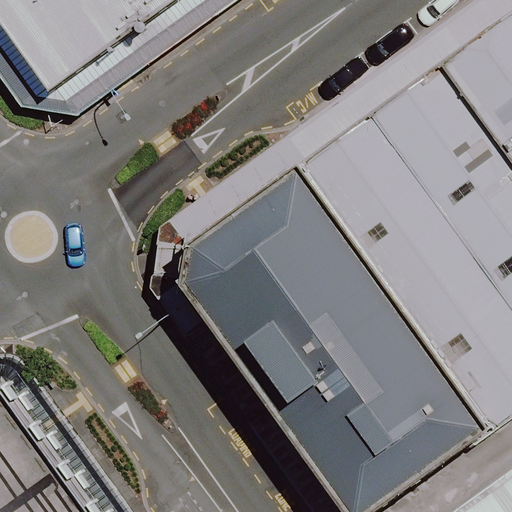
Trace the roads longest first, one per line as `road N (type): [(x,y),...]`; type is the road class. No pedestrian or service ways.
road 1 (tertiary): [(360,0),(75,207)]
road 2 (unclassified): [(64,279),(86,323),(221,511)]
